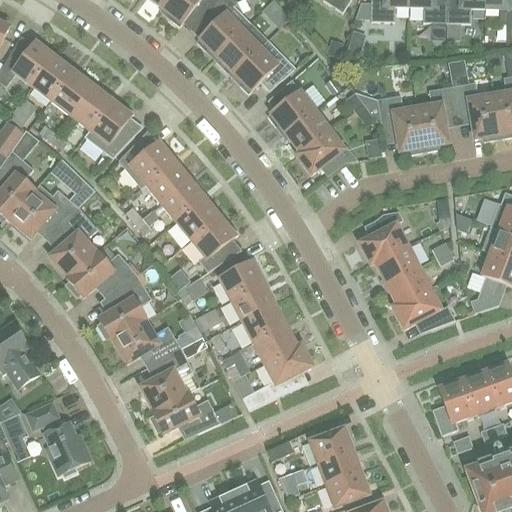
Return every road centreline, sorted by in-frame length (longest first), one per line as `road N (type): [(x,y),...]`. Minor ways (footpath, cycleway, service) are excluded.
road 1 (residential): [(299,236),(213,118),(153,61),(67,0)]
road 2 (residential): [(438,511),(299,236)]
road 3 (residential): [(0,267),(52,321),(103,400),(130,455),(129,488)]
road 4 (residential): [(299,236),(365,191),(511,162)]
road 5 (residential): [(129,488),(160,489),(262,437)]
